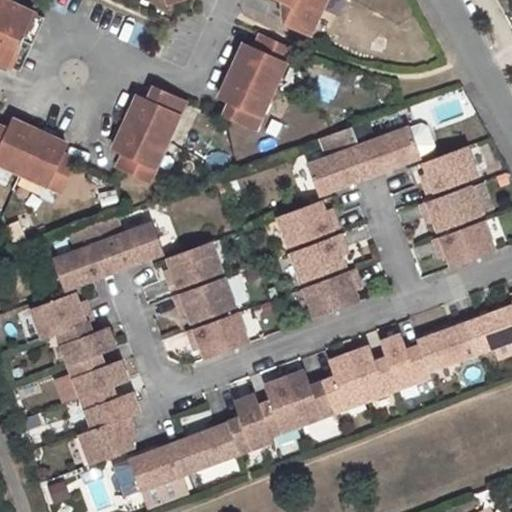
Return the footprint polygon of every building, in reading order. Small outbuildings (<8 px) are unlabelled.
[(0,0),(0,59),(14,67),(39,13),(11,0),(0,0)] [(311,35),(326,0),(281,0),(294,5),(286,24),(311,35)] [(14,67),(23,70),(48,17),(39,13),(14,67)] [(259,130),(293,51),(262,38),(256,51),(245,47),(223,99),(233,103),(227,116),(259,130)] [(423,102),(433,129),(469,116),(459,89),(423,102)] [(154,181),(188,105),(157,91),(151,103),(141,99),(118,150),(129,154),(123,167),(154,181)] [(64,154),(69,143),(17,119),(12,130),(0,123),(0,161),(63,191),(77,160),(64,154)] [(374,177),(363,147),(356,127),(325,139),(332,158),(312,166),(323,196),(374,177)] [(413,128),(363,147),(374,177),(425,158),(413,128)] [(471,145),(427,161),(433,178),(427,181),(431,194),(482,175),(471,145)] [(473,186),(424,204),(429,217),(435,215),(442,232),(484,216),(473,186)] [(324,201),(281,217),(293,247),(343,230),(338,216),(331,219),(324,201)] [(121,272),(171,252),(160,223),(127,234),(120,215),(101,222),(121,272)] [(486,219),(437,238),(443,251),(449,249),(455,266),(498,250),(486,219)] [(80,252),(59,261),(70,290),(121,272),(101,222),(78,231),(85,250),(80,252)] [(73,233),(80,252),(85,250),(78,231),(73,233)] [(344,235),(295,253),(307,283),(350,267),(344,250),(349,248),(344,235)] [(215,242),(172,258),(178,275),(171,277),(176,290),(227,272),(215,242)] [(358,268),(308,287),(320,317),(363,301),(357,284),(363,281),(358,268)] [(229,278),(178,296),(178,297),(183,310),(190,307),(197,324),(240,308),(229,278)] [(93,321),(98,320),(93,306),(87,309),(80,292),(36,308),(47,338),(61,333),(93,321)] [(511,305),(470,321),(482,352),(511,340),(511,305)] [(242,312),(191,331),(197,345),(203,343),(210,360),(253,343),(242,312)] [(105,352),(121,347),(113,326),(97,332),(93,321),(61,333),(72,364),(105,352)] [(470,321),(421,340),(422,344),(432,370),(482,352),(470,321)] [(404,334),(385,340),(391,356),(403,387),(434,375),(432,370),(422,344),(411,349),(404,334)] [(373,344),(352,352),(370,399),(403,387),(391,356),(379,360),(373,344)] [(105,352),(72,364),(76,374),(60,379),(68,399),(83,393),(85,397),(117,385),(133,379),(125,358),(109,364),(105,352)] [(337,375),(325,379),(337,411),(370,399),(352,352),(331,359),(337,375)] [(306,368),(288,375),(306,422),(337,411),(325,379),(312,384),(306,368)] [(273,398),(262,402),(275,434),(306,422),(288,375),(267,382),(273,398)] [(134,414),(145,410),(137,390),(121,396),(117,385),(85,397),(97,429),(134,414)] [(231,419),(231,420),(243,451),(276,438),(275,434),(262,402),(258,391),(237,399),(243,414),(231,419)] [(134,414),(97,429),(82,433),(94,462),(139,445),(133,429),(139,427),(134,414)] [(231,420),(183,439),(195,469),(243,451),(231,420)] [(79,436),(69,438),(73,464),(83,463),(79,436)] [(183,439),(133,458),(144,489),(147,488),(184,474),(195,469),(183,439)] [(152,504),(190,489),(184,474),(147,488),(152,504)] [(48,481),(52,511),(72,511),(68,479),(48,481)]
